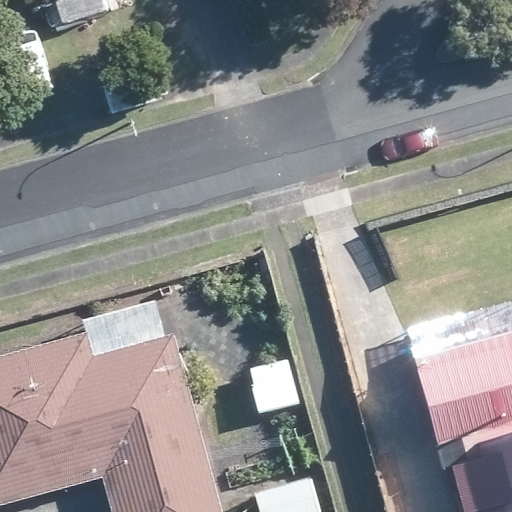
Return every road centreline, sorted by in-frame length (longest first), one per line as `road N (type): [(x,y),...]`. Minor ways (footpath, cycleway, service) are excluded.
road 1 (residential): [(345,126),(0,219)]
road 2 (residential): [(345,126),(438,120),(511,99)]
road 3 (residential): [(440,0),(345,126)]
